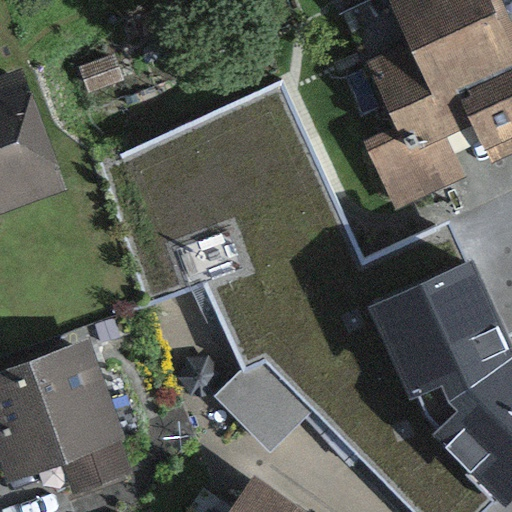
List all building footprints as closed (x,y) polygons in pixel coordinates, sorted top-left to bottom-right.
[(395,127),(364,140),(396,207),(467,177),(446,136),(473,123),(492,162),(511,152),(511,44),(490,0),(389,0),(408,41),(364,60),(395,127)] [(19,69),(0,75),(0,206),(62,183),(19,69)] [(426,511),(465,511),(492,486),(434,423),(409,385),(368,297),(462,258),(448,221),(365,258),(282,78),(96,158),(152,297),(208,277),(248,360),(268,353),(426,511)] [(462,258),(368,297),(409,385),(434,423),(492,486),(503,498),(511,489),(511,327),(477,252),(462,258)] [(92,336),(0,370),(0,463),(7,483),(67,462),(78,497),(132,476),(120,443),(127,441),(92,336)] [(307,511),(255,475),(228,511),(307,511)]
